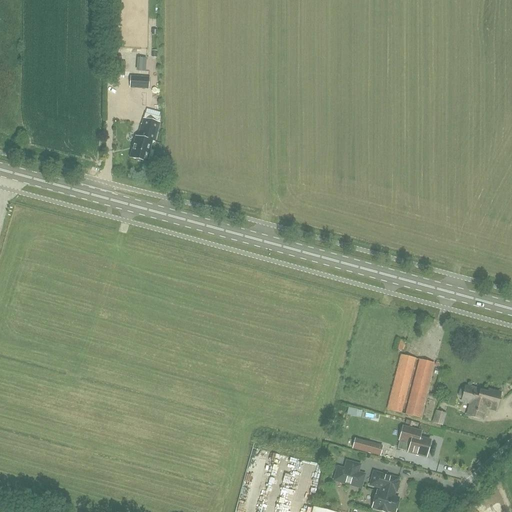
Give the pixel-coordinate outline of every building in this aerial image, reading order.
[(148,90),(149,78),(130,77),(130,89),(148,90)] [(154,143),(159,122),(143,118),(138,138),(136,138),(130,159),(138,161),(138,162),(144,164),(144,162),(146,163),(151,142),(154,143)] [(406,352),(409,343),(403,341),(400,350),(406,352)] [(420,418),(433,364),(401,356),(388,410),(420,418)] [(461,391),(459,397),(460,399),(463,400),(462,403),(470,405),(469,411),(471,411),(469,417),(482,421),(485,408),(496,411),(500,395),(489,392),(488,394),(479,392),(479,390),(472,388),(470,389),(465,388),(465,391),(463,390),(461,391)] [(432,421),(443,425),(447,413),(436,409),(432,421)] [(409,453),(427,457),(431,441),(418,438),(419,432),(403,428),(400,441),(411,444),(409,453)] [(383,448),(373,445),(356,441),(353,451),(381,458),(383,448)] [(273,473),(283,475),(285,462),(275,460),(273,473)] [(334,481),(341,483),(361,489),(365,475),(358,473),(360,465),(347,462),(345,469),(338,468),(334,481)] [(394,498),(395,491),(397,492),(399,483),(398,482),(399,479),(374,472),(370,485),(382,489),(381,492),(388,493),(387,496),(394,498)] [(388,493),(381,492),(381,493),(377,492),(373,508),(378,510),(378,511),(381,511),(386,511),(387,511),(391,511),(395,511),(399,499),(394,498),(387,496),(388,493)]
